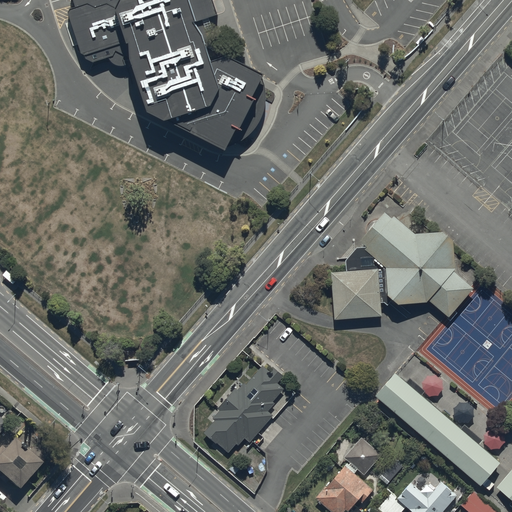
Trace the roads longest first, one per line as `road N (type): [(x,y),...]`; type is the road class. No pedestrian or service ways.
road 1 (tertiary): [(508,0),(135,421)]
road 2 (primary): [(0,306),(135,421)]
road 3 (primary): [(112,447),(0,352)]
road 4 (primary): [(135,421),(239,511)]
